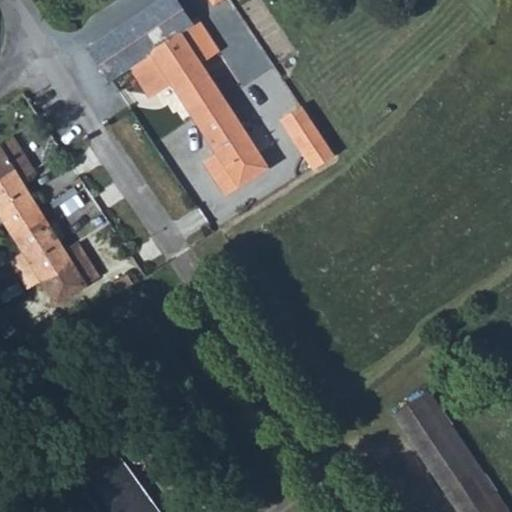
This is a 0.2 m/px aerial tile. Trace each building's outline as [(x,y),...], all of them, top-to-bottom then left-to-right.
[(217,0),(202,0),(213,14),(223,9),(217,0)] [(168,4),(94,55),(114,86),(129,76),(188,35),(168,4)] [(188,35),(129,76),(148,107),(171,92),(195,128),(223,109),(201,75),(216,65),(194,31),(188,35)] [(114,86),(94,55),(87,60),(106,92),(114,86)] [(223,109),(195,128),(216,161),(205,168),(227,203),(276,169),(247,120),(235,128),(223,109)] [(294,116),(276,128),(305,173),(324,159),(294,116)] [(64,249),(21,179),(35,170),(13,136),(0,144),(0,211),(24,251),(12,258),(29,288),(42,280),(57,303),(100,276),(78,241),(64,249)] [(222,218),(229,226),(241,218),(234,208),(222,218)] [(106,226),(95,233),(110,256),(121,248),(106,226)] [(128,274),(115,282),(120,290),(133,282),(128,274)] [(131,292),(110,305),(126,330),(146,318),(131,292)] [(497,511),(423,400),(389,423),(448,511),(497,511)] [(158,511),(118,455),(80,483),(100,511),(158,511)]
